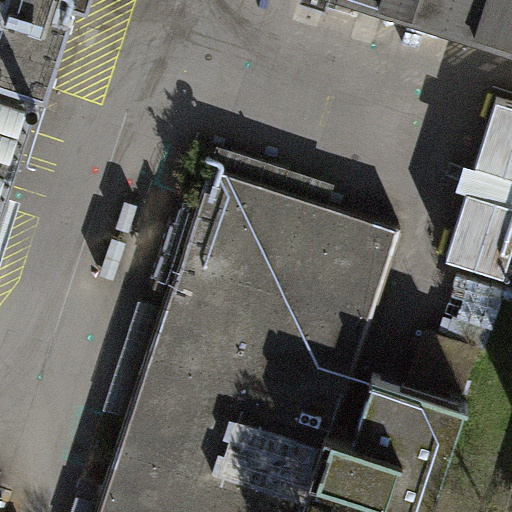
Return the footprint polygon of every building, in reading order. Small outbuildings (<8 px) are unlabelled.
[(73,0),(0,0),(0,73),(45,88),(73,0)] [(511,0),(375,0),(511,43),(511,0)] [(472,175),(511,188),(511,100),(497,95),(472,175)] [(211,163),(96,511),(308,511),(402,226),(211,163)] [(511,255),(511,188),(472,175),(446,255),(506,274),(511,255)] [(431,511),(466,400),(375,372),(333,508),(346,511),(431,511)]
